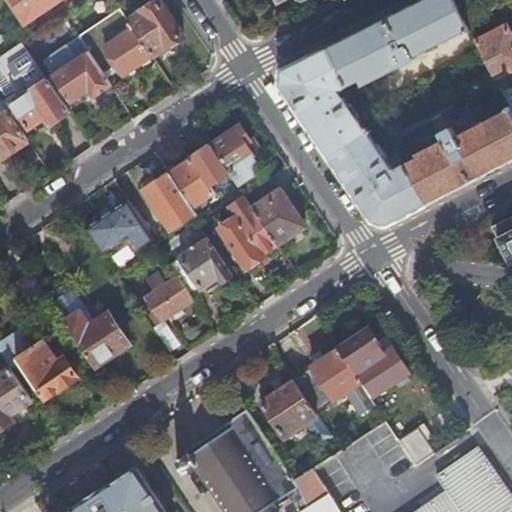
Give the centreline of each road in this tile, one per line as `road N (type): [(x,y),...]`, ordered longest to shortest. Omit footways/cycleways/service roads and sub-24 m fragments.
road 1 (residential): [(0,500),(374,256)]
road 2 (residential): [(245,65),(0,230)]
road 3 (residential): [(245,65),(374,256)]
road 4 (residential): [(374,256),(482,417)]
road 5 (residential): [(374,256),(511,184)]
road 6 (residential): [(379,0),(245,65)]
